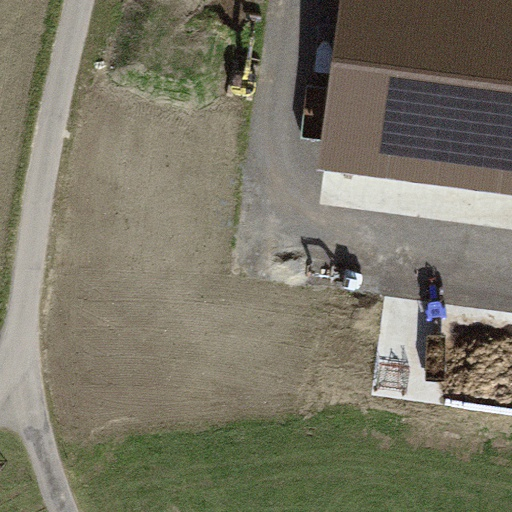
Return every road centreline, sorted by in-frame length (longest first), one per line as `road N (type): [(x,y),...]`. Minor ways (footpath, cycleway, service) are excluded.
road 1 (track): [(18,379),(37,206),(82,0)]
road 2 (track): [(18,379),(65,511)]
